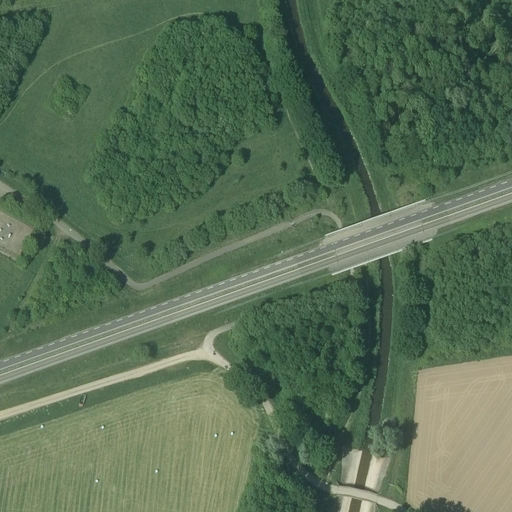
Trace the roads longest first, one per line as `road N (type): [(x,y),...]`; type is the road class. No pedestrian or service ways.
road 1 (unclassified): [(403,511),(313,480),(295,463),(268,407),(211,348),(211,334),(250,316),(347,288),(345,224),(334,213),(143,288),(0,188)]
road 2 (primary): [(0,379),(511,196)]
road 3 (primary): [(511,183),(0,366)]
road 4 (track): [(0,418),(187,356),(213,355)]
